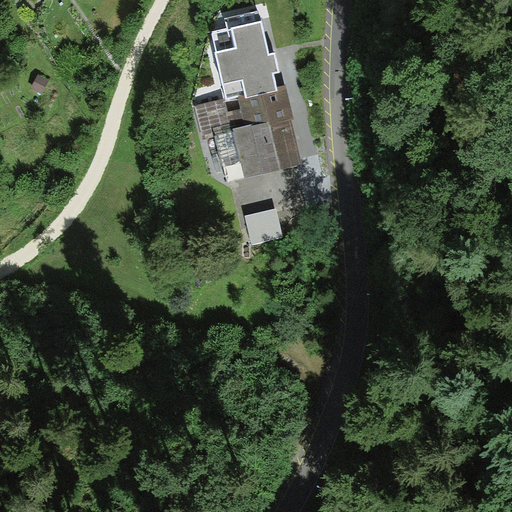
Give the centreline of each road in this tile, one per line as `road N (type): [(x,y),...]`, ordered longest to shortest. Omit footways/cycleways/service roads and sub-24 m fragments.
road 1 (residential): [(339,0),(354,341),(335,412),(288,511)]
road 2 (track): [(0,266),(73,214),(96,175),(163,0)]
